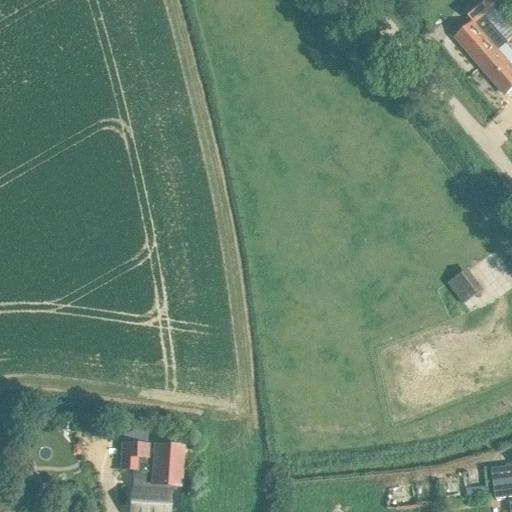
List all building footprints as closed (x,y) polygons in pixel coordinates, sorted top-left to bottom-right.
[(481,66),(506,44),(511,39),(511,29),(494,9),(499,5),(494,0),(474,0),(462,11),(473,23),(456,38),(481,66)] [(506,95),(511,89),(511,51),(506,44),(481,66),(506,95)] [(485,256),(501,291),(511,286),(511,247),(510,244),(485,256)] [(462,305),(482,290),(467,270),(447,285),(462,305)] [(179,489),(182,448),(155,447),(155,432),(123,430),(121,470),(134,470),(131,511),(167,511),(168,489),(179,489)] [(17,495),(37,481),(23,461),(3,474),(17,495)] [(511,511),(511,467),(496,469),(498,481),(492,482),(495,502),(508,500),(509,511),(511,511)]
